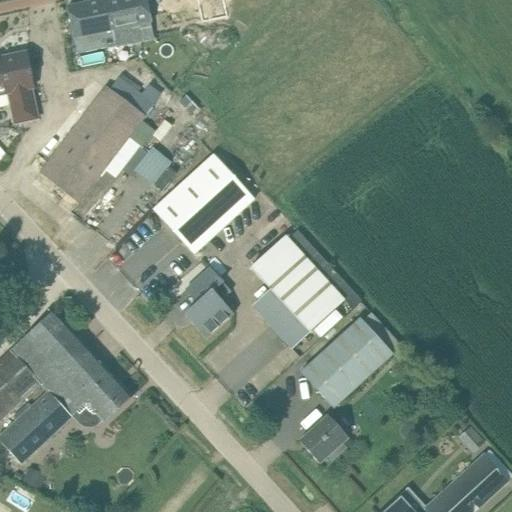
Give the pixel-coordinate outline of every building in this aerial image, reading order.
[(151,22),(149,10),(146,0),(97,0),(68,6),(74,38),(75,38),(78,51),(115,43),(112,30),(151,22)] [(197,0),(201,16),(202,22),(228,17),(224,0),(197,0)] [(26,53),(0,58),(0,107),(11,105),(15,124),(38,119),(31,88),(33,88),(26,53)] [(107,87),(41,173),(78,202),(104,170),(129,137),(140,146),(143,148),(155,131),(142,121),(146,116),(145,115),(110,89),(107,87)] [(186,95),(179,102),(190,115),(197,108),(186,95)] [(132,170),(151,186),(170,162),(150,147),(132,170)] [(254,202),(212,156),(153,209),(195,255),(254,202)] [(286,236),(250,268),(270,290),(253,306),(292,349),(313,330),(335,310),(345,301),(286,236)] [(185,315),(206,339),(234,314),(220,299),(231,291),(210,268),(186,290),(198,303),(185,315)] [(335,310),(313,330),(320,338),(342,318),(335,310)] [(17,420),(0,435),(0,440),(22,464),(73,417),(79,424),(85,428),(92,428),(97,425),(103,420),(105,422),(118,410),(133,397),(54,311),(40,324),(10,351),(41,383),(41,384),(47,391),(48,392),(32,406),(17,420)] [(393,354),(360,318),(301,373),(334,409),(393,354)] [(349,439),(329,416),(300,442),(319,464),(328,457),(332,461),(346,449),(342,444),(349,439)] [(474,511),(508,481),(484,455),(425,509),(407,489),(399,497),(401,500),(392,508),(390,505),(381,511),(474,511)]
